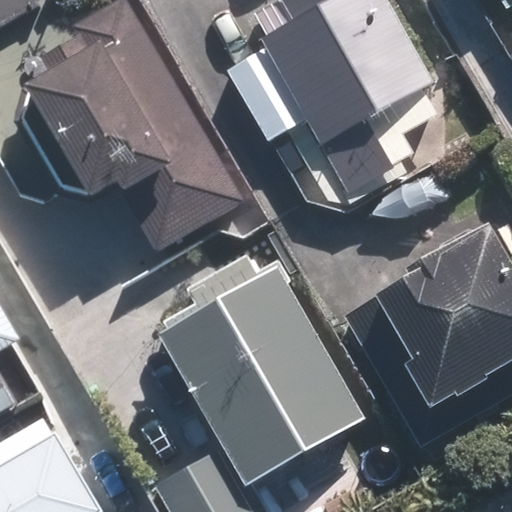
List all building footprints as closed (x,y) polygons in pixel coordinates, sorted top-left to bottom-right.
[(251,201),(132,0),(123,0),(78,28),(85,38),(47,61),(57,78),(39,89),(34,120),(72,188),(103,195),(105,200),(124,188),(162,253),(251,201)] [(441,83),(393,0),(288,0),(301,21),(266,43),(270,50),(233,72),(275,144),(311,122),(353,197),(403,168),(375,122),(441,83)] [(427,445),(511,396),(511,243),(500,224),(416,272),(420,278),(352,317),(427,445)] [(261,276),(251,258),(196,289),(206,307),(164,331),(252,486),(371,419),(282,264),(261,276)] [(0,351),(25,338),(32,333),(0,276),(0,351)] [(0,511),(109,511),(115,509),(74,438),(65,420),(0,457),(0,511)] [(255,511),(220,452),(159,488),(173,511),(255,511)]
